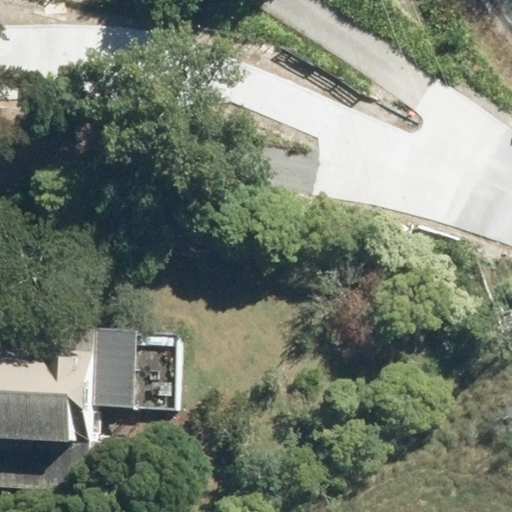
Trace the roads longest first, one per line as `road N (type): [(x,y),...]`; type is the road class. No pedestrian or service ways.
road 1 (track): [(511,221),(465,202),(272,170),(91,176),(0,213)]
road 2 (track): [(511,181),(275,0)]
